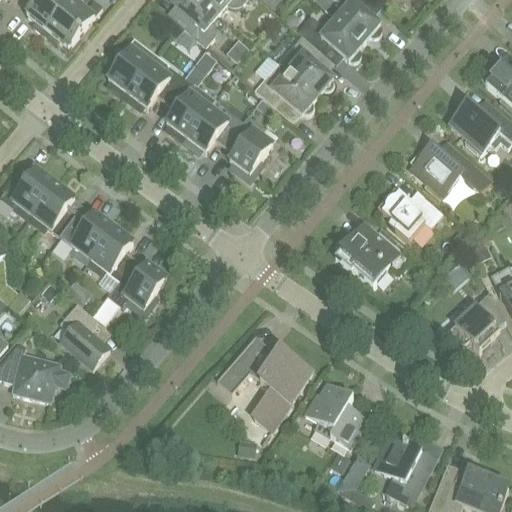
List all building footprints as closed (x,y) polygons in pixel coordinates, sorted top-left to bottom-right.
[(44,40),(74,4),(69,0),(38,0),(41,2),(26,19),(35,26),(32,30),(44,40)] [(213,26),(220,18),(199,0),(183,0),(174,10),(183,17),(183,21),(177,28),(185,35),(206,53),(215,43),(217,40),(217,36),(217,32),(216,29),(213,26)] [(251,0),(199,0),(220,18),(227,10),(230,12),(234,13),(237,13),(241,12),(244,10),(251,0)] [(332,20),(365,48),(370,42),(375,43),(379,42),(382,38),(382,34),(381,30),(360,12),(368,3),(364,0),(332,0),(342,9),(332,20)] [(74,4),(44,40),(57,50),(60,46),(68,54),(103,12),(95,6),(87,15),(74,4)] [(185,35),(177,28),(167,19),(158,29),(176,45),(185,35)] [(360,54),(365,48),(332,20),(323,31),(312,21),(298,38),(302,41),(321,57),(329,48),(350,66),(354,67),(358,66),(361,63),(362,58),(360,54)] [(323,59),(321,57),(302,41),(278,68),(288,77),(318,103),(324,96),(326,97),(328,97),(330,97),(331,96),(333,95),(334,93),(334,92),(334,91),(334,88),(334,87),(333,86),(334,84),(315,68),(323,59)] [(125,103),(157,61),(135,43),(128,53),(131,55),(108,85),(112,88),(109,91),(125,103)] [(167,109),(185,84),(168,71),(169,70),(157,61),(125,103),(141,115),(144,112),(148,115),(157,102),(167,109)] [(318,103),(288,77),(278,68),(255,96),(275,113),(283,104),(302,121),(304,119),(305,120),(306,120),(308,120),(309,120),(311,119),(313,118),(314,116),(314,114),(314,112),(314,111),(313,109),(318,103)] [(511,77),(503,69),(497,77),(492,73),(481,85),(502,103),(499,106),(511,117),(511,77)] [(195,89),(194,90),(185,84),(167,109),(176,116),(167,129),(170,132),(168,135),(183,147),(209,113),(215,105),(195,89)] [(262,105),(257,113),(270,123),(274,118),(276,115),(265,107),(262,105)] [(511,130),(485,107),(476,118),(468,110),(451,130),(467,144),(465,147),(481,161),(491,149),(495,154),(500,148),(508,154),(511,149),(511,130)] [(244,128),(243,128),(226,115),(221,122),(209,113),(183,147),(199,159),(202,155),(206,158),(216,146),(225,153),(244,128)] [(244,128),(225,153),(234,160),(230,166),(235,169),(232,173),(251,187),(263,170),(260,168),(273,150),(261,141),(266,134),(249,121),(243,128),(244,128)] [(431,152),(427,157),(422,153),(410,167),(415,171),(411,175),(427,189),(425,192),(440,205),(461,181),(482,198),(491,186),(448,148),(438,159),(431,152)] [(29,225),(55,190),(36,175),(29,185),(19,177),(0,203),(15,214),(29,225)] [(61,243),(78,221),(68,214),(75,205),(55,190),(29,225),(44,236),(47,232),(61,243)] [(392,226),(389,230),(409,247),(425,228),(432,233),(443,220),(423,202),(415,211),(395,194),(378,214),(392,226)] [(78,221),(61,243),(76,254),(73,258),(88,269),(117,229),(114,226),(113,226),(104,219),(100,224),(94,219),(87,228),(78,221)] [(105,276),(120,287),(136,265),(127,258),(133,249),(127,244),(130,239),(121,232),(117,229),(88,269),(102,280),(105,276)] [(377,241),(364,230),(350,246),(346,242),(334,255),(339,259),(335,263),(351,277),(349,279),(365,293),(369,289),(373,293),(389,274),(398,282),(412,266),(380,238),(377,241)] [(455,241),(454,243),(462,250),(464,248),(471,240),(462,233),(455,241)] [(484,247),(470,255),(476,266),(490,259),(484,247)] [(5,266),(2,264),(6,258),(0,253),(0,305),(8,312),(18,320),(30,306),(22,299),(19,298),(6,287),(5,266)] [(109,301),(124,313),(127,309),(145,322),(158,305),(154,302),(167,285),(147,270),(145,272),(136,265),(120,287),(109,301)] [(511,277),(509,272),(491,282),(501,300),(499,300),(500,301),(501,301),(511,320),(511,277)] [(47,302),(56,292),(54,290),(50,287),(42,296),(41,297),(47,302)] [(507,329),(491,299),(447,340),(466,351),(470,348),(479,358),(500,339),(496,334),(507,329)] [(100,328),(93,322),(78,309),(60,329),(70,337),(61,347),(93,375),(110,355),(91,339),(100,328)] [(412,318),(402,327),(409,334),(419,325),(412,318)] [(272,436),(313,377),(281,356),(278,361),(256,342),(217,387),(232,400),(250,379),(260,386),(260,387),(272,396),(254,423),(272,436)] [(51,408),(56,391),(66,394),(70,377),(60,375),(62,370),(24,360),(26,352),(18,350),(10,359),(3,386),(15,389),(13,398),(51,408)] [(315,434),(350,455),(368,425),(348,413),(354,405),(327,389),(320,401),(317,399),(305,420),(318,428),(315,434)] [(391,443),(380,463),(374,474),(394,484),(387,498),(412,510),(441,455),(411,440),(406,449),(404,448),(403,450),(391,443)] [(258,443),(242,441),(240,456),(256,458),(258,443)] [(349,464),(342,459),(337,460),(330,471),(341,477),(349,464)] [(369,470),(358,464),(337,498),(359,511),(371,511),(375,507),(354,494),(369,470)] [(463,511),(464,511),(466,511),(501,511),(509,495),(487,486),(491,476),(464,466),(456,484),(444,479),(430,511),(463,511)]
